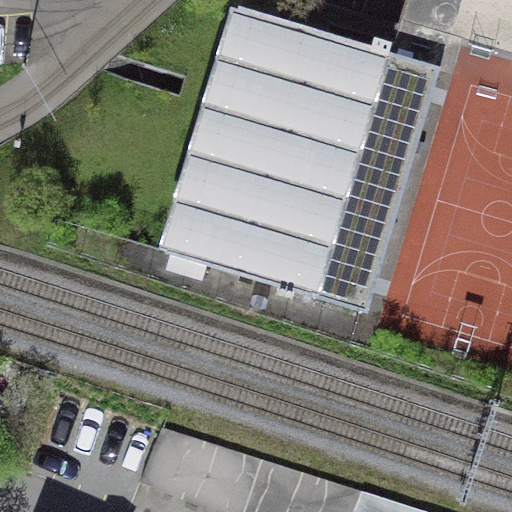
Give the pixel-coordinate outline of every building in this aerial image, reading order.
[(511,0),(411,0),(405,21),(453,34),(511,50),(511,0)] [(319,35),(242,11),(165,259),(372,321),(443,72),(394,57),(319,35)] [(453,34),(405,21),(394,57),(443,72),(453,34)] [(162,427),(142,477),(228,511),(353,511),(362,491),(162,427)] [(428,511),(362,491),(353,511),(428,511)]
